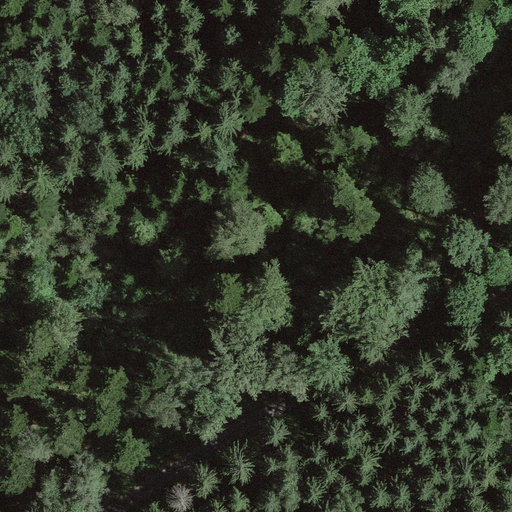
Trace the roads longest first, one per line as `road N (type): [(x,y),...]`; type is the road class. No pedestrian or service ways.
road 1 (track): [(0,194),(287,113),(457,78),(511,51)]
road 2 (track): [(0,302),(412,305),(454,319)]
road 3 (track): [(120,511),(269,417),(511,291)]
